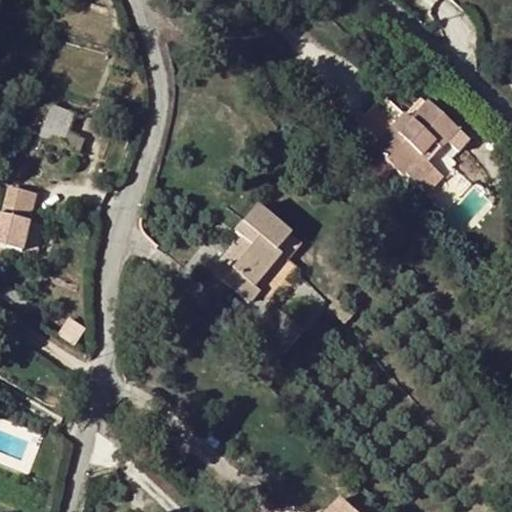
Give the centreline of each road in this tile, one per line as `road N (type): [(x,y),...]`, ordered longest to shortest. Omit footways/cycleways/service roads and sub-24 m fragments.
road 1 (unclassified): [(71,511),(114,302),(107,258),(154,119),(155,86),(127,0)]
road 2 (unclassified): [(375,0),(511,124)]
